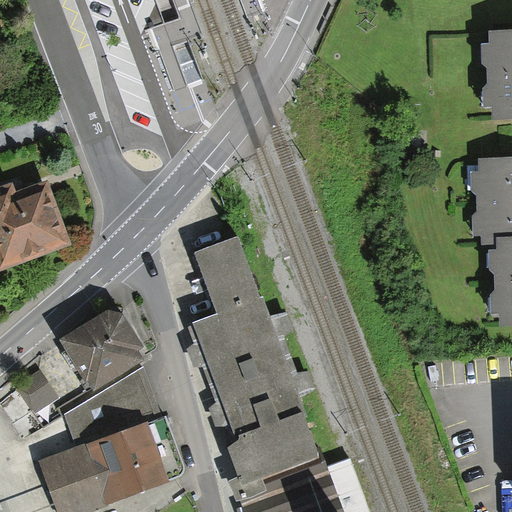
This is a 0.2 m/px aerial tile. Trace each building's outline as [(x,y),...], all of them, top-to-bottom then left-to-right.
[(511,125),(511,36),(483,37),(483,126),(511,125)] [(490,247),(511,246),(511,166),(476,167),(477,247),(490,247)] [(0,275),(65,252),(42,190),(12,201),(8,191),(0,193),(0,275)] [(228,479),(237,501),(321,469),(233,242),(193,257),(218,320),(192,330),(235,439),(225,443),(237,475),(228,479)] [(491,330),(511,330),(511,246),(490,247),(491,330)] [(66,350),(98,397),(143,366),(138,359),(145,354),(118,314),(66,350)] [(79,454),(164,425),(145,370),(65,418),(79,454)] [(55,407),(36,379),(17,392),(36,420),(55,407)] [(41,467),(55,511),(98,511),(188,481),(169,424),(164,425),(79,454),(41,467)] [(337,511),(368,511),(348,459),(321,469),(337,511)]
